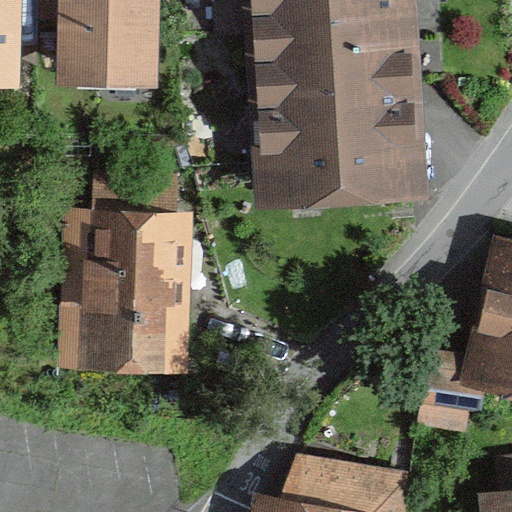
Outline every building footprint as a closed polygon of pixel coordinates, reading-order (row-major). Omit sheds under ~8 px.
[(0,0),(0,72),(8,72),(9,0),(0,0)] [(70,0),(69,67),(144,69),(145,0),(70,0)] [(410,177),(399,0),(213,0),(216,30),(261,27),(271,186),(410,177)] [(93,218),(70,217),(64,350),(183,356),(184,322),(169,322),(175,176),(95,172),(93,218)] [(511,249),(484,372),(511,378),(511,249)] [(475,408),(484,372),(427,359),(419,394),(475,408)] [(466,407),(423,399),(419,419),(462,428),(466,407)] [(511,511),(511,458),(496,461),(502,511),(511,511)] [(402,511),(404,478),(297,460),(280,503),(275,502),(273,511),(402,511)]
